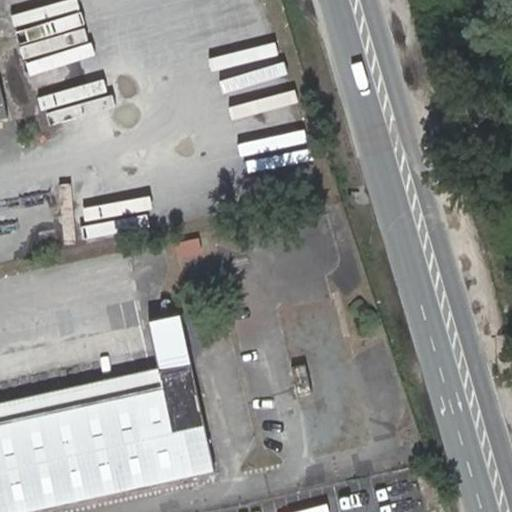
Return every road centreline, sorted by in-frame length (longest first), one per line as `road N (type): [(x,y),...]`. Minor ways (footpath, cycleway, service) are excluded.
road 1 (unclassified): [(333,0),(484,511)]
road 2 (unclassified): [(511,475),(373,0)]
